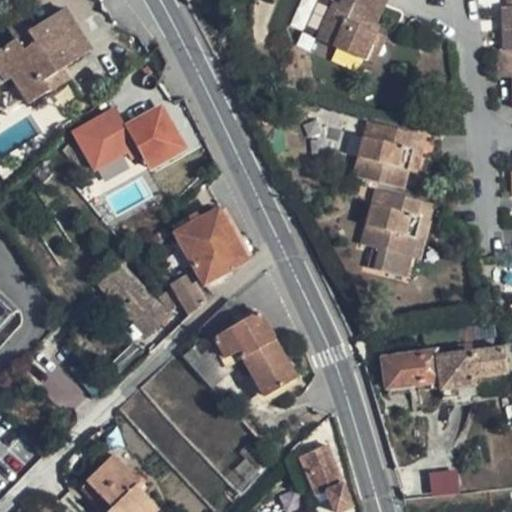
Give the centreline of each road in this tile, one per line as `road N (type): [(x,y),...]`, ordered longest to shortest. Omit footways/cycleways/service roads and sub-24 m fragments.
road 1 (secondary): [(158,0),(327,335),(384,511)]
road 2 (residential): [(486,136),(472,0)]
